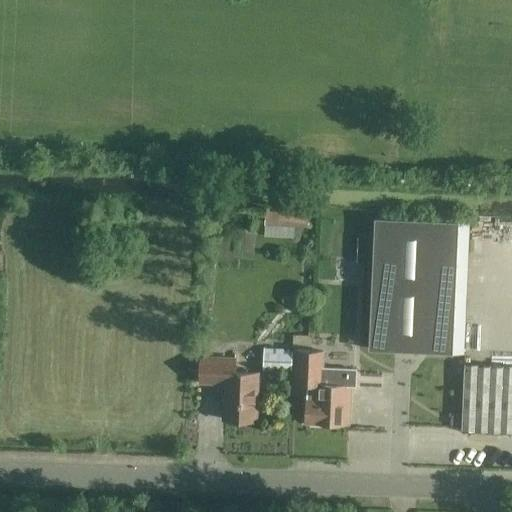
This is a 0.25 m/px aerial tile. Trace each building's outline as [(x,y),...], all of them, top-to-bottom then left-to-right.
[(266,209),(265,224),(264,234),(294,236),(295,226),(310,227),(311,213),(266,209)] [(374,217),(369,349),(453,352),(458,221),(374,217)] [(121,248),(103,248),(103,272),(120,273),(121,248)] [(263,370),(280,371),(292,371),(293,348),(264,347),(263,370)] [(356,366),(323,365),(323,350),(297,349),(296,383),(308,384),(306,422),(348,424),(350,383),(355,384),(356,366)] [(200,381),(225,382),(224,419),(256,420),(258,372),(235,371),(235,358),(201,357),(200,381)] [(511,431),(511,366),(464,365),(461,430),(511,431)]
